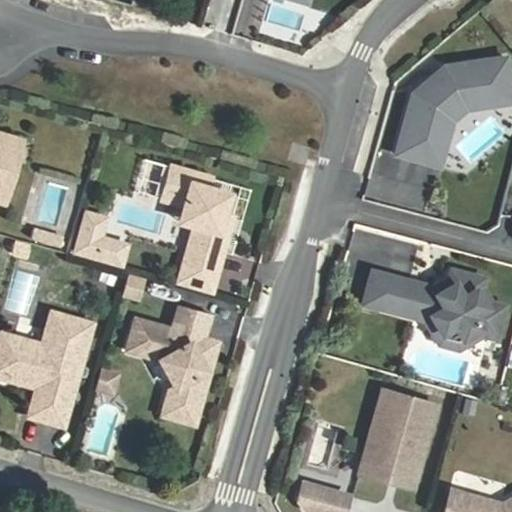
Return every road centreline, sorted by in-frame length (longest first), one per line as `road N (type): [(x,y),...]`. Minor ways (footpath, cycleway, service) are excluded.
road 1 (residential): [(0,36),(165,42),(349,92)]
road 2 (residential): [(321,199),(232,511)]
road 3 (residential): [(511,249),(321,199)]
road 4 (residential): [(135,511),(0,470)]
